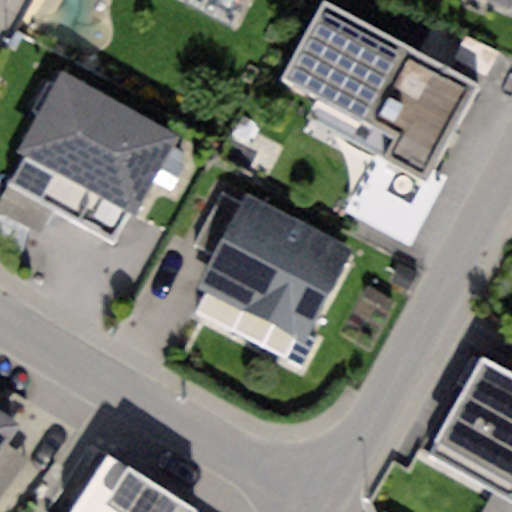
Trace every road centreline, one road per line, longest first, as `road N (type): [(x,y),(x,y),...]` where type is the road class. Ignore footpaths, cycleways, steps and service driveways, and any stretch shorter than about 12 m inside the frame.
road 1 (residential): [(511,152),(315,509)]
road 2 (residential): [(0,318),(315,509)]
